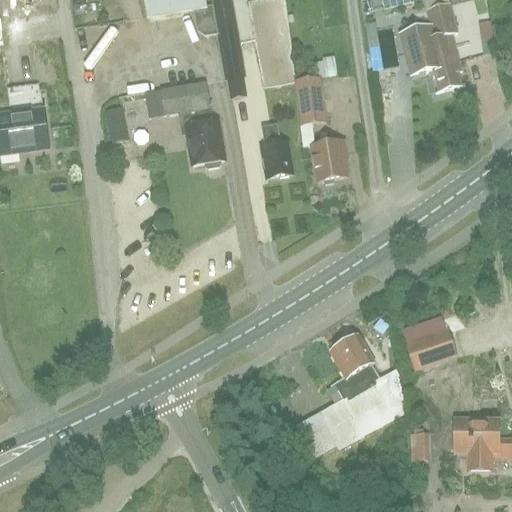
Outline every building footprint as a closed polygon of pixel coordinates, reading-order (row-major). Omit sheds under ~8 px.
[(205,39),(218,38),(213,9),(207,11),(204,0),(143,0),(147,20),(194,13),(197,34),(205,39)] [(226,82),(240,80),(236,58),(231,31),(225,0),(211,0),(213,9),(218,38),(223,61),(222,61),(226,82)] [(423,2),(422,0),(381,0),(384,12),(423,2)] [(493,22),(488,0),(479,0),(486,23),(493,22)] [(458,36),(450,7),(427,13),(431,30),(434,42),(425,44),(433,72),(439,95),(461,89),(458,75),(462,74),(455,48),(453,48),(451,38),(458,36)] [(411,78),(433,72),(425,44),(434,42),(431,30),(401,38),(411,78)] [(309,66),(312,84),(294,86),(300,130),(325,126),(318,83),(326,81),(323,64),(309,66)] [(148,119),(166,116),(178,114),(181,131),(182,131),(183,136),(191,134),(197,166),(224,161),(218,125),(213,125),(210,111),(211,111),(206,86),(144,96),(148,119)] [(128,125),(145,122),(142,110),(126,113),(128,125)] [(30,154),(49,151),(44,112),(0,118),(0,157),(0,158),(0,156),(0,152),(29,149),(30,154)] [(268,183),(293,178),(287,146),(280,147),(277,128),(261,131),(265,149),(262,150),(268,183)] [(319,185),(346,180),(349,180),(345,158),(348,158),(345,144),(313,149),(319,185)] [(457,360),(447,332),(404,348),(415,376),(457,360)] [(329,398),(335,408),(320,416),(327,428),(301,443),(312,463),(339,448),(340,450),(364,437),(361,433),(390,415),(394,423),(406,417),(397,373),(382,381),(357,338),(331,355),(346,382),(335,389),(337,393),(329,398)] [(493,475),(493,457),(497,457),(497,461),(511,460),(511,445),(499,445),(499,425),(471,425),(472,429),(456,429),(456,457),(466,457),(466,475),(493,475)] [(410,438),(412,465),(431,465),(429,437),(410,438)]
